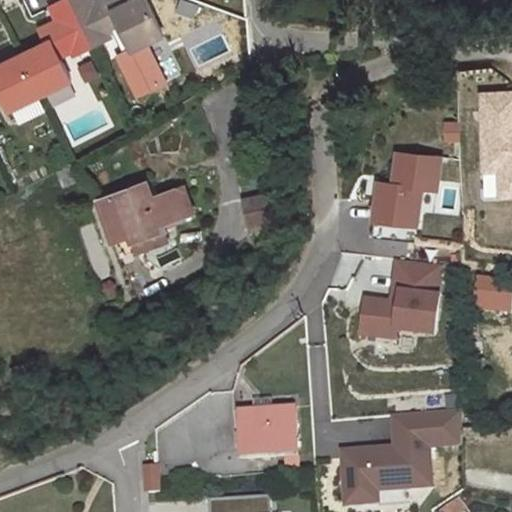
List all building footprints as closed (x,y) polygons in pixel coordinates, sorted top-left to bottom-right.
[(45,43),(21,55),(40,94),(71,79),(59,55),(71,49),(74,55),(92,46),(69,0),(62,0),(50,6),(57,20),(38,29),(45,43)] [(91,0),(69,0),(92,46),(110,37),(107,32),(120,26),(132,50),(146,44),(163,35),(145,0),(135,0),(130,3),(128,0),(99,0),(93,3),(91,0)] [(217,22),(206,17),(201,27),(213,32),(217,22)] [(146,44),(132,50),(121,55),(140,95),(165,83),(146,44)] [(0,89),(9,109),(11,108),(38,95),(40,94),(21,55),(0,65),(0,89)] [(94,60),(80,66),(86,78),(99,71),(94,60)] [(486,169),(501,168),(502,194),(511,193),(511,91),(483,93),(486,169)] [(38,95),(11,108),(19,123),(45,110),(38,95)] [(397,183),(425,186),(438,187),(441,157),(400,153),(397,183)] [(74,161),(57,171),(62,186),(81,179),(74,161)] [(397,183),(378,181),(373,235),(419,240),(425,186),(397,183)] [(147,182),(138,186),(141,194),(147,192),(150,199),(153,198),(147,182)] [(138,186),(99,200),(114,241),(115,241),(121,257),(136,252),(130,236),(134,234),(137,236),(143,237),(149,236),(155,232),(158,228),(160,225),(164,223),(193,212),(184,187),(153,198),(150,199),(147,192),(141,194),(138,186)] [(273,220),(269,197),(245,202),(249,224),(273,220)] [(134,234),(130,236),(136,252),(170,239),(164,223),(160,225),(158,228),(155,232),(149,236),(143,237),(137,236),(134,234)] [(392,302),(367,300),(363,335),(397,339),(398,331),(436,335),(440,296),(438,295),(441,265),(397,260),(394,292),(401,292),(400,303),(392,302)] [(511,284),(486,282),(484,308),(510,310),(511,284)] [(401,292),(394,292),(392,302),(400,303),(401,292)] [(124,311),(114,315),(117,325),(128,321),(124,311)] [(24,363),(10,368),(14,378),(28,373),(24,363)] [(273,399),(254,400),(255,410),(273,409),(273,399)] [(255,410),(240,411),(244,459),(275,456),(275,450),(298,448),(296,407),(273,409),(255,410)] [(463,409),(398,414),(401,447),(389,448),(389,456),(344,460),(348,507),(381,504),(380,492),(411,489),(434,488),(430,446),(464,443),(463,409)] [(298,448),(275,450),(275,456),(286,456),(287,472),(300,471),(298,448)] [(389,448),(343,452),(344,460),(389,456),(389,448)] [(159,465),(146,466),(148,493),(161,492),(159,465)] [(411,489),(380,492),(381,504),(412,502),(411,489)] [(271,511),(271,495),(210,499),(210,511),(271,511)] [(458,500),(440,511),(459,511),(464,509),(458,500)]
